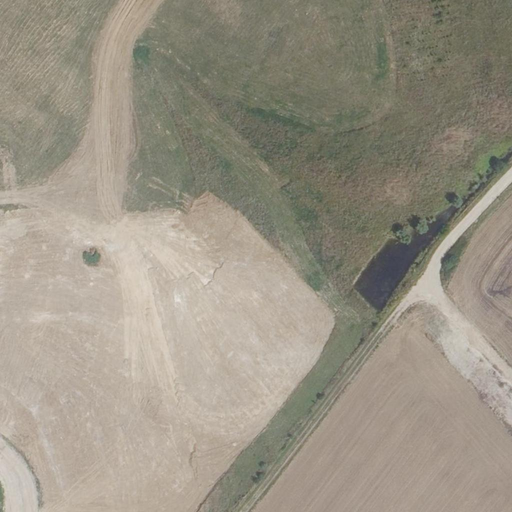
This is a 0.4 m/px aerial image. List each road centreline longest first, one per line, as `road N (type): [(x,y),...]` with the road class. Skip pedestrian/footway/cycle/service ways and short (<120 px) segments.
road 1 (track): [(428,299),(439,268),(511,188)]
road 2 (track): [(511,388),(428,299)]
